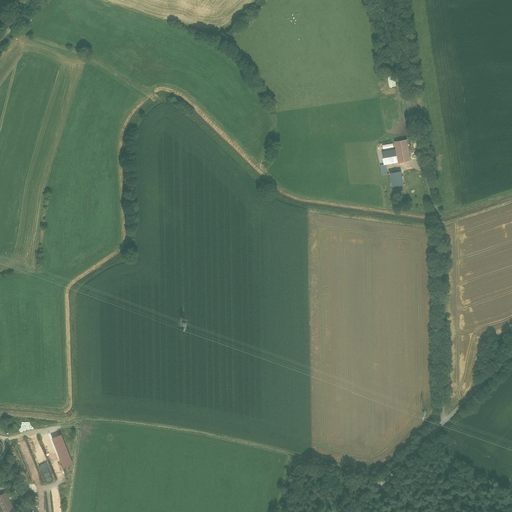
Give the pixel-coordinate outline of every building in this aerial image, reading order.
[(420,92),(405,94),(408,115),(423,113),(420,92)] [(407,136),(394,139),(395,148),(382,150),(384,164),(411,159),(407,136)] [(401,167),(388,170),(391,186),(404,184),(401,167)] [(38,478),(23,436),(17,439),(19,445),(20,445),(32,480),(38,478)] [(0,511),(16,511),(7,492),(0,495),(0,511)]
